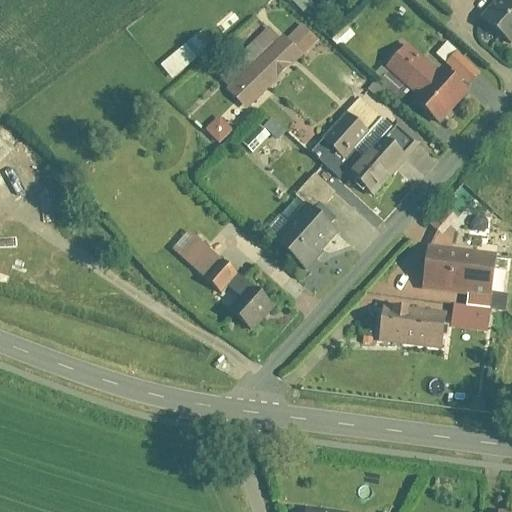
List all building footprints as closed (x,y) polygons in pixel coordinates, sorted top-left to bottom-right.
[(511,0),(502,0),(486,19),(511,42),(511,0)] [(287,36),(306,56),(322,41),(303,21),(287,36)] [(241,55),(253,68),(283,40),(271,27),(241,55)] [(203,31),(163,63),(176,79),(216,46),(203,31)] [(253,68),(232,89),(251,109),(306,56),(287,36),(283,40),(253,68)] [(411,45),(389,69),(420,96),(441,73),(411,45)] [(483,74),(460,53),(448,66),(471,87),(483,74)] [(416,100),(443,126),(472,94),(445,69),(441,73),(420,96),(416,100)] [(365,98),(350,114),(372,134),(386,118),(365,98)] [(372,134),(350,114),(327,140),(348,160),(372,134)] [(219,144),(234,130),(220,115),(205,129),(219,144)] [(273,137),(261,125),(245,142),(257,153),(273,137)] [(404,126),(357,175),(379,195),(425,146),(404,126)] [(314,154),(341,179),(354,165),(348,160),(327,140),(314,154)] [(444,232),(458,208),(443,199),(429,223),(444,232)] [(341,234),(308,206),(277,241),(311,269),(341,234)] [(176,251),(212,282),(227,264),(190,234),(176,251)] [(500,255),(432,248),(427,289),(471,293),(495,296),(500,255)] [(227,264),(212,282),(226,294),(232,287),(241,276),(227,264)] [(241,276),(232,287),(249,302),(258,291),(241,276)] [(276,306),(258,291),(249,302),(238,315),(255,330),(276,306)] [(495,296),(471,293),(469,306),(494,309),(495,296)] [(452,314),(386,307),(382,343),(448,350),(452,314)]
